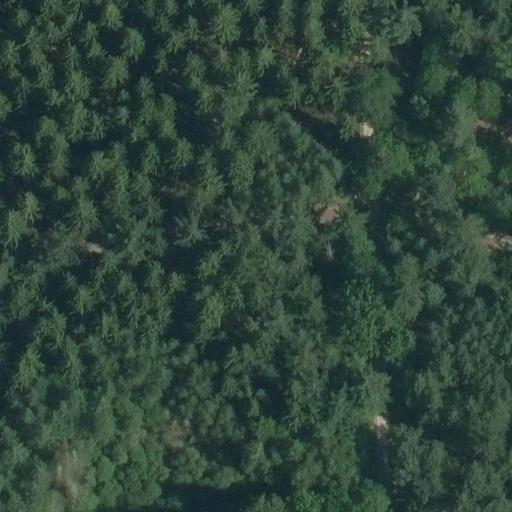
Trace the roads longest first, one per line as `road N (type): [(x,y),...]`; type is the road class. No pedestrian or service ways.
road 1 (track): [(372,206),(0,263)]
road 2 (track): [(372,206),(382,511)]
road 3 (track): [(362,0),(372,206)]
road 4 (track): [(511,246),(372,206)]
